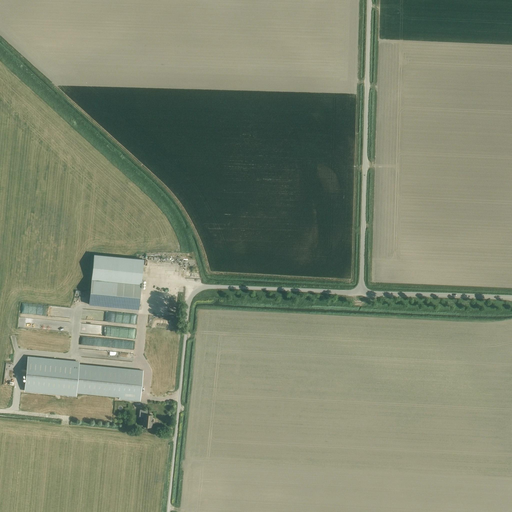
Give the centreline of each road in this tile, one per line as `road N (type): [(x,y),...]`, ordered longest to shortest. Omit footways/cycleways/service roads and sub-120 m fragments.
road 1 (unclassified): [(167,511),(194,289),(361,293)]
road 2 (tertiary): [(361,293),(367,0)]
road 3 (tertiary): [(511,298),(361,293)]
